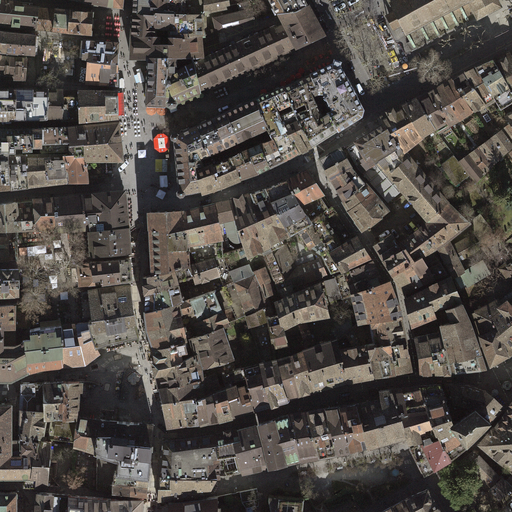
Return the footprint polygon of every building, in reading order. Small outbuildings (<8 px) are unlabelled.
[(32,3),(0,0),(0,24),(36,29),(39,8),(32,7),(32,3)] [(133,0),(133,13),(184,15),(184,11),(184,0),(133,0)] [(228,0),(204,0),(204,10),(229,5),(228,0)] [(269,0),(277,13),(280,13),(295,11),(307,6),(304,0),(269,0)] [(501,7),(497,0),(388,0),(394,11),(402,26),(410,41),(407,43),(412,52),(417,49),(414,43),(426,37),(429,42),(431,41),(428,36),(436,31),(439,37),(441,36),(438,30),(445,27),(448,32),(450,31),(447,25),(455,22),(458,27),(460,26),(457,20),(464,16),(467,22),(469,21),(467,15),(474,12),(478,19),(480,18),(476,11),(495,1),(499,8),(501,7)] [(240,11),(213,18),(216,29),(218,29),(255,19),(250,1),(238,4),(240,11)] [(476,11),(480,18),(499,8),(495,1),(476,11)] [(276,28),(287,48),(291,46),(296,44),(298,47),(323,35),(307,6),(295,11),(280,13),(285,24),(280,27),(276,28)] [(39,8),(36,29),(54,31),(56,9),(39,8)] [(56,9),(54,31),(69,32),(70,10),(56,9)] [(70,10),(69,32),(91,35),(93,13),(70,10)] [(402,26),(394,11),(385,16),(393,31),(402,26)] [(132,25),(132,36),(169,36),(172,38),(194,38),(202,33),(203,27),(202,15),(193,15),(187,15),(184,15),(133,13),(132,25)] [(107,15),(109,24),(116,23),(114,14),(107,15)] [(194,66),(199,89),(209,85),(210,87),(288,50),(287,48),(276,28),(275,27),(199,61),(199,63),(194,66)] [(177,58),(192,58),(193,58),(203,57),(201,37),(206,37),(207,40),(219,37),(218,29),(216,29),(202,33),(194,38),(172,38),(169,36),(132,36),(131,59),(148,58),(177,58)] [(14,33),(0,31),(0,53),(35,56),(36,35),(14,33)] [(84,39),(82,59),(89,59),(89,62),(118,64),(118,60),(119,53),(119,42),(101,41),(84,39)] [(511,55),(509,51),(493,59),(511,89),(511,55)] [(26,57),(0,55),(0,78),(5,79),(25,78),(26,57)] [(177,58),(148,58),(146,104),(165,104),(166,87),(175,71),(175,67),(177,65),(177,58)] [(511,100),(511,89),(493,59),(475,68),(500,108),(508,103),(511,100)] [(118,64),(89,62),(87,62),(86,83),(102,84),(118,86),(118,75),(118,64)] [(166,87),(165,104),(171,105),(200,91),(199,89),(194,66),(193,62),(175,71),(166,87)] [(319,93),(324,94),(333,110),(329,113),(338,130),(359,117),(362,107),(338,62),(311,74),(319,93)] [(475,68),(464,73),(474,87),(475,88),(485,103),(492,113),(500,108),(475,68)] [(464,73),(453,79),(472,110),(485,103),(475,88),(474,87),(464,73)] [(293,109),(295,115),(317,105),(313,96),(319,93),(311,74),(284,86),(292,104),(293,109)] [(453,79),(439,87),(459,119),(472,110),(453,79)] [(269,93),(278,111),(292,104),(284,86),(269,93)] [(47,99),(48,88),(0,87),(0,118),(16,119),(47,118),(47,99)] [(439,87),(430,91),(449,124),(459,119),(439,87)] [(62,89),(48,88),(47,99),(47,118),(62,118),(62,96),(62,89)] [(79,89),(79,96),(79,119),(79,121),(118,118),(117,104),(116,90),(98,89),(79,89)] [(430,91),(417,98),(434,127),(437,131),(449,124),(430,91)] [(266,128),(270,134),(280,129),(279,127),(282,125),(283,127),(285,126),(281,116),(278,111),(269,93),(255,99),(267,128),(266,128)] [(70,96),(62,96),(62,118),(64,118),(64,120),(71,119),(79,119),(79,96),(70,96)] [(417,98),(402,105),(423,135),(434,127),(417,98)] [(255,99),(226,112),(239,140),(266,128),(267,128),(255,99)] [(301,126),(312,145),(338,130),(329,113),(322,116),(317,105),(295,115),(301,126)] [(381,117),(385,124),(387,125),(404,151),(423,135),(402,105),(381,117)] [(289,136),(298,152),(312,145),(301,126),(295,115),(293,109),(281,116),(285,126),(287,130),(289,136)] [(226,112),(211,119),(224,147),(239,140),(226,112)] [(211,119),(196,125),(209,154),(224,147),(211,119)] [(475,119),(467,125),(473,133),(481,127),(475,119)] [(87,143),(121,142),(119,122),(41,128),(41,147),(41,152),(64,152),(71,152),(71,146),(87,147),(87,143)] [(511,144),(511,125),(510,123),(501,130),(511,144)] [(388,202),(402,190),(416,206),(429,220),(434,215),(435,214),(447,203),(404,151),(387,125),(385,124),(365,136),(347,148),(356,167),(388,202)] [(209,154),(196,125),(175,135),(177,161),(197,159),(201,158),(209,154)] [(41,128),(0,127),(0,151),(9,151),(25,151),(32,152),(32,147),(41,147),(41,128)] [(272,138),(283,160),(298,152),(289,136),(287,130),(281,132),(280,129),(270,134),(272,138)] [(491,138),(504,154),(511,146),(511,144),(501,130),(491,138)] [(259,144),(271,167),(283,160),(272,138),(259,144)] [(487,159),(493,165),(504,154),(491,138),(479,146),(487,159)] [(99,158),(99,160),(122,160),(121,142),(87,143),(87,147),(71,146),(71,152),(72,155),(83,153),(84,159),(99,158)] [(247,149),(258,173),(271,167),(259,144),(247,149)] [(479,166),(485,173),(493,165),(487,159),(479,146),(470,153),(479,166)] [(319,158),(325,169),(346,158),(341,148),(319,158)] [(231,157),(240,180),(258,173),(247,149),(231,157)] [(9,151),(0,151),(0,187),(11,186),(9,151)] [(9,151),(11,186),(27,185),(25,151),(9,151)] [(25,151),(27,185),(66,182),(64,152),(41,152),(32,152),(25,151)] [(64,152),(66,182),(88,181),(101,178),(99,160),(99,158),(84,159),(83,153),(72,155),(71,152),(64,152)] [(479,166),(470,153),(459,161),(469,175),(476,182),(485,173),(479,166)] [(459,161),(454,155),(441,165),(455,185),(469,175),(459,161)] [(196,171),(202,189),(203,193),(223,187),(240,180),(231,157),(213,165),(213,163),(204,167),(196,171)] [(197,159),(177,161),(180,192),(202,189),(196,171),(204,167),(201,158),(197,159)] [(325,169),(330,180),(352,168),(346,158),(325,169)] [(330,180),(337,189),(358,175),(352,168),(330,180)] [(319,188),(307,169),(298,174),(289,179),(300,202),(299,203),(310,221),(332,207),(319,188)] [(337,189),(344,201),(364,183),(358,175),(337,189)] [(298,229),(310,221),(299,203),(300,202),(289,179),(264,188),(271,202),(288,234),(298,229)] [(344,201),(362,228),(388,210),(364,183),(344,201)] [(264,188),(250,194),(270,244),(272,250),(275,248),(273,243),(288,234),(271,202),(264,188)] [(59,197),(52,198),(54,231),(62,231),(90,231),(127,228),(125,213),(123,191),(104,193),(59,197)] [(270,244),(250,194),(230,200),(236,221),(237,227),(242,242),(247,256),(262,248),(270,244)] [(16,201),(21,230),(54,231),(52,198),(16,201)] [(236,221),(230,200),(183,212),(182,210),(166,211),(149,212),(151,243),(152,250),(153,274),(187,265),(187,249),(190,249),(198,263),(214,259),(223,256),(222,237),(219,227),(221,226),(219,221),(223,221),(227,237),(228,237),(230,240),(232,242),(236,243),(242,242),(237,227),(236,221)] [(0,203),(0,229),(16,230),(21,230),(16,201),(0,203)] [(436,247),(448,239),(469,222),(447,203),(435,214),(434,215),(429,220),(417,231),(436,247)] [(332,207),(310,221),(322,239),(330,252),(355,237),(332,207)] [(300,231),(309,246),(322,239),(310,221),(298,229),(300,231)] [(130,252),(127,228),(90,231),(92,255),(130,252)] [(0,229),(0,260),(16,261),(16,230),(0,229)] [(398,246),(402,250),(412,263),(432,250),(436,247),(417,231),(398,246)] [(398,246),(391,233),(374,244),(384,261),(402,250),(398,246)] [(436,247),(445,261),(477,243),(480,241),(475,233),(452,246),(448,239),(436,247)] [(357,236),(355,237),(330,252),(338,270),(370,257),(357,236)] [(330,273),(338,270),(330,252),(322,239),(309,246),(322,255),(330,273)] [(445,261),(454,276),(483,260),(480,255),(468,262),(466,259),(481,250),(477,243),(445,261)] [(300,285),(295,266),(285,244),(275,248),(272,250),(270,244),(262,248),(279,293),(282,291),(291,288),(300,285)] [(402,250),(384,261),(393,275),(412,263),(402,250)] [(412,263),(393,275),(405,293),(430,280),(447,274),(432,250),(412,263)] [(320,257),(295,266),(300,285),(327,275),(320,257)] [(131,280),(129,258),(92,261),(77,263),(79,285),(90,284),(131,280)] [(143,276),(145,293),(178,284),(177,281),(194,276),(196,282),(219,274),(214,259),(198,263),(187,265),(153,274),(143,276)] [(511,259),(500,268),(509,281),(511,278),(511,259)] [(478,293),(473,282),(490,273),(483,260),(454,276),(465,299),(478,293)] [(358,267),(344,273),(353,293),(383,283),(377,272),(372,262),(358,267)] [(249,265),(230,272),(235,283),(253,275),(252,272),(249,265)] [(264,267),(252,272),(253,275),(255,274),(263,297),(275,292),(264,267)] [(0,295),(18,294),(18,268),(0,268),(0,295)] [(353,293),(344,273),(334,276),(335,278),(342,298),(354,294),(353,293)] [(253,275),(235,283),(246,314),(265,308),(268,306),(265,298),(263,297),(255,274),(253,275)] [(424,290),(406,298),(412,324),(436,316),(434,309),(460,301),(449,277),(424,290)] [(342,298),(335,278),(325,282),(330,301),(342,298)] [(383,283),(353,293),(354,294),(359,322),(371,321),(401,317),(397,300),(388,281),(383,283)] [(305,321),(329,316),(320,282),(293,293),(292,294),(300,320),(300,321),(305,321)] [(180,293),(178,284),(145,293),(146,311),(187,299),(215,289),(213,283),(180,293)] [(110,286),(90,289),(92,313),(91,314),(91,318),(134,312),(130,286),(110,286)] [(273,348),(288,344),(286,336),(284,328),(297,321),(300,320),(292,294),(293,293),(291,288),(282,291),(284,297),(275,302),(279,314),(274,314),(272,306),(268,306),(265,308),(268,320),(271,330),(270,333),(273,348)] [(200,334),(222,328),(228,325),(214,292),(216,291),(215,289),(187,299),(190,306),(188,307),(188,311),(191,317),(192,324),(196,324),(200,334)] [(473,312),(491,365),(510,355),(511,353),(511,290),(507,293),(511,298),(502,305),(498,299),(473,312)] [(187,299),(146,311),(147,328),(149,335),(152,342),(154,348),(187,340),(184,330),(187,329),(186,326),(184,326),(183,324),(180,313),(188,311),(188,307),(190,306),(187,299)] [(19,302),(0,303),(0,334),(16,335),(16,327),(28,327),(31,325),(28,302),(19,302)] [(442,331),(452,371),(474,369),(486,368),(475,335),(462,303),(437,311),(442,331)] [(246,314),(250,326),(268,320),(265,308),(246,314)] [(92,321),(90,321),(93,339),(96,347),(105,343),(138,335),(134,312),(91,318),(92,321)] [(401,317),(371,321),(375,343),(375,346),(389,344),(406,342),(401,317)] [(313,342),(305,321),(300,321),(300,320),(297,321),(300,331),(306,349),(312,347),(311,343),(313,342)] [(345,333),(351,329),(346,320),(332,330),(337,339),(345,333)] [(98,353),(96,347),(93,339),(90,321),(63,325),(64,364),(87,362),(98,353)] [(284,328),(286,336),(295,333),(295,332),(300,331),(297,321),(284,328)] [(353,327),(358,336),(365,332),(359,322),(353,327)] [(25,330),(24,334),(28,369),(42,366),(64,364),(63,325),(46,327),(32,329),(25,330)] [(353,327),(351,329),(345,333),(353,347),(363,345),(358,336),(353,327)] [(200,334),(190,337),(194,354),(201,378),(216,374),(222,372),(236,369),(232,358),(233,358),(222,328),(200,334)] [(442,331),(415,336),(420,372),(452,371),(442,331)] [(24,334),(16,335),(0,334),(0,378),(11,379),(11,374),(28,369),(24,334)] [(314,390),(347,381),(339,349),(337,339),(312,347),(306,349),(305,350),(314,390)] [(154,348),(155,365),(181,360),(181,357),(188,355),(190,353),(187,340),(154,348)] [(395,373),(411,370),(406,342),(389,344),(395,373)] [(375,343),(365,345),(372,376),(395,373),(389,344),(375,346),(375,343)] [(365,345),(363,345),(353,347),(339,349),(347,381),(372,376),(365,345)] [(314,390),(305,350),(291,356),(294,371),(294,374),(300,394),(314,390)] [(181,360),(155,365),(160,386),(186,382),(201,378),(194,354),(181,360)] [(294,371),(291,356),(275,360),(286,398),(300,394),(294,374),(294,371)] [(286,398),(275,360),(260,364),(265,383),(271,403),(286,398)] [(265,383),(260,364),(245,367),(248,377),(250,385),(255,408),(262,406),(271,403),(265,383)] [(160,386),(163,399),(196,395),(196,397),(214,392),(224,389),(233,386),(231,381),(248,377),(245,367),(236,369),(222,372),(226,386),(220,387),(216,374),(201,378),(186,382),(160,386)] [(46,381),(21,383),(21,409),(36,410),(36,416),(46,417),(46,381)] [(65,381),(46,381),(46,417),(54,417),(64,418),(65,381)] [(65,381),(64,418),(54,417),(54,419),(50,421),(48,439),(52,440),(74,442),(78,416),(78,390),(81,390),(82,382),(82,381),(65,381)] [(466,384),(449,383),(454,402),(470,405),(469,408),(472,410),(476,408),(491,422),(497,414),(503,406),(492,394),(484,390),(474,387),(466,384)] [(440,384),(419,385),(427,410),(436,432),(438,432),(452,425),(456,421),(453,421),(440,384)] [(250,385),(239,388),(238,386),(234,388),(233,386),(224,389),(232,415),(255,408),(250,385)] [(427,410),(419,385),(389,388),(400,416),(427,410)] [(363,426),(369,447),(406,436),(400,416),(389,388),(380,390),(381,399),(357,404),(363,426)] [(232,415),(224,389),(214,392),(221,418),(232,415)] [(221,418),(214,392),(196,397),(198,422),(221,418)] [(198,422),(196,397),(196,395),(163,399),(166,421),(167,426),(198,422)] [(494,426),(511,441),(511,402),(509,407),(494,426)] [(0,476),(18,477),(22,477),(24,477),(32,477),(33,465),(38,441),(33,439),(29,437),(20,438),(20,444),(16,444),(12,444),(11,403),(0,403),(0,476)] [(357,404),(340,406),(345,428),(363,426),(357,404)] [(333,407),(325,408),(336,453),(352,450),(369,447),(363,426),(345,428),(340,406),(333,407)] [(307,410),(320,456),(328,455),(336,453),(325,408),(316,409),(307,410)] [(476,408),(472,410),(456,421),(452,425),(468,444),(491,422),(476,408)] [(36,410),(21,409),(20,438),(29,437),(33,439),(34,435),(39,437),(43,438),(46,417),(36,416),(36,410)] [(307,410),(290,414),(302,459),(320,456),(307,410)] [(436,432),(427,410),(400,416),(406,436),(408,442),(424,476),(438,467),(451,458),(438,432),(436,432)] [(290,414),(259,422),(269,466),(302,459),(290,414)] [(102,419),(78,416),(74,442),(74,444),(96,450),(98,438),(102,419)] [(113,441),(151,444),(152,434),(153,423),(125,421),(117,421),(102,419),(98,438),(113,441)] [(225,472),(226,476),(266,467),(259,435),(256,424),(215,433),(216,448),(217,449),(218,456),(237,453),(241,468),(225,472)] [(438,432),(451,458),(468,444),(452,425),(438,432)] [(511,441),(494,426),(480,444),(511,470),(511,441)] [(163,441),(160,475),(216,476),(219,477),(218,456),(217,449),(216,448),(215,433),(163,441)] [(32,477),(24,477),(25,485),(47,486),(48,465),(51,465),(52,440),(48,439),(43,438),(39,437),(38,441),(33,465),(32,477)] [(148,475),(151,444),(113,441),(98,438),(96,450),(102,453),(102,491),(114,492),(115,471),(148,475)] [(511,494),(511,489),(475,450),(464,459),(487,484),(501,505),(511,494)] [(143,494),(146,494),(148,485),(148,475),(115,471),(114,492),(130,493),(143,494)] [(216,476),(160,475),(157,499),(207,493),(216,476)] [(257,489),(239,491),(242,502),(246,508),(253,506),(259,505),(259,499),(257,489)] [(440,511),(427,489),(406,498),(411,511),(440,511)] [(0,511),(16,511),(17,492),(0,491),(0,511)] [(37,491),(35,511),(67,511),(69,495),(37,491)] [(272,511),(300,511),(301,502),(303,502),(303,498),(294,497),(274,495),(269,494),(272,511)] [(142,511),(143,498),(69,495),(67,511),(142,511)] [(217,511),(218,496),(212,496),(169,500),(168,511),(217,511)] [(411,511),(406,498),(380,511),(411,511)] [(328,511),(327,510),(323,503),(315,507),(316,508),(317,511),(328,511)]
